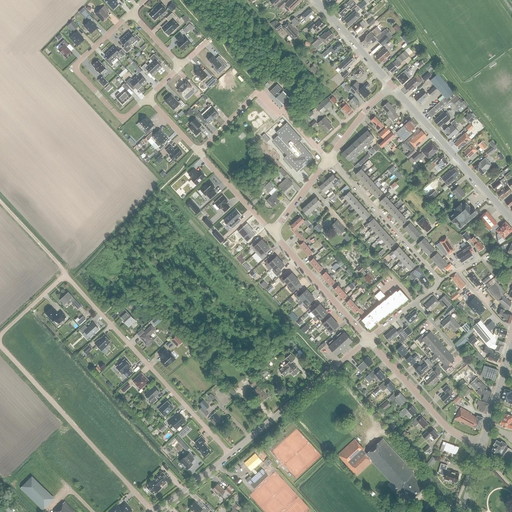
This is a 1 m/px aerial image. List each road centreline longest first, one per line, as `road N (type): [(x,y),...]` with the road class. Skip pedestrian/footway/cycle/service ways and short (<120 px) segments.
road 1 (residential): [(230,455),(64,275),(0,335)]
road 2 (residential): [(0,345),(152,511)]
road 3 (residential): [(131,13),(72,67),(122,121),(147,98)]
road 4 (secondary): [(511,219),(391,84)]
road 5 (unclassified): [(230,455),(368,340)]
road 6 (residential): [(438,280),(328,159)]
road 7 (unclassified): [(482,444),(443,424),(368,340)]
road 8 (unclassified): [(368,340),(276,233)]
road 9 (residential): [(497,391),(415,302)]
